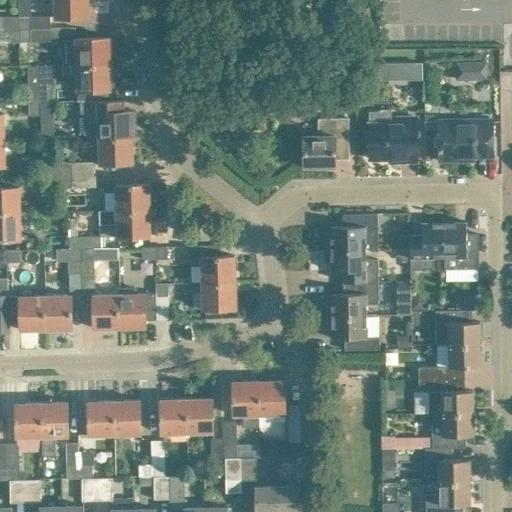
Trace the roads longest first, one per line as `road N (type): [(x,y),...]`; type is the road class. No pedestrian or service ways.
road 1 (residential): [(0,364),(162,361),(278,328),(266,225)]
road 2 (residential): [(497,511),(496,452),(506,426),(504,306),(493,283),(491,194)]
road 3 (residential): [(266,225),(173,149),(125,0)]
road 4 (residential): [(491,194),(300,196),(266,225)]
road 5 (residential): [(491,194),(508,194),(508,77)]
